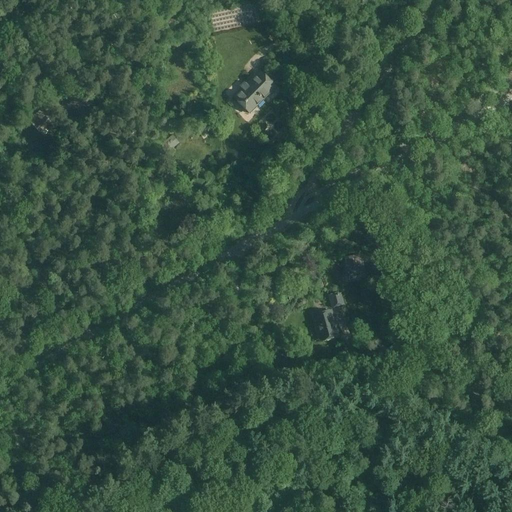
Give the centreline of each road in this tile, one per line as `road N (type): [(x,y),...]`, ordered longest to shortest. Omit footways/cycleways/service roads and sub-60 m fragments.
road 1 (unclassified): [(0,395),(101,325),(287,221)]
road 2 (track): [(146,301),(121,206),(32,0)]
road 3 (track): [(287,221),(441,0)]
road 4 (track): [(255,369),(248,380),(171,404),(0,428)]
road 5 (track): [(255,369),(511,339)]
road 6 (track): [(287,221),(511,97)]
road 7 (track): [(234,252),(241,346),(255,369)]
